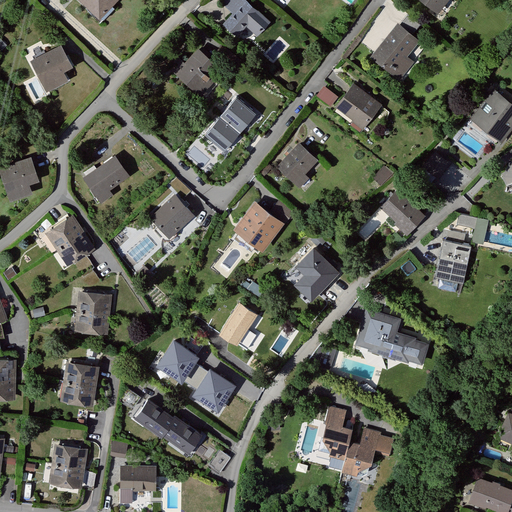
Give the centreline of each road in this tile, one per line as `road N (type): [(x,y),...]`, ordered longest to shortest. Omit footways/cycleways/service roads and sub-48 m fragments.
road 1 (residential): [(103,97),(218,198),(376,0)]
road 2 (residential): [(456,201),(367,274),(271,389),(240,449),(229,511)]
road 3 (residential): [(103,97),(65,138),(58,193),(0,246)]
road 4 (residential): [(192,0),(103,97)]
